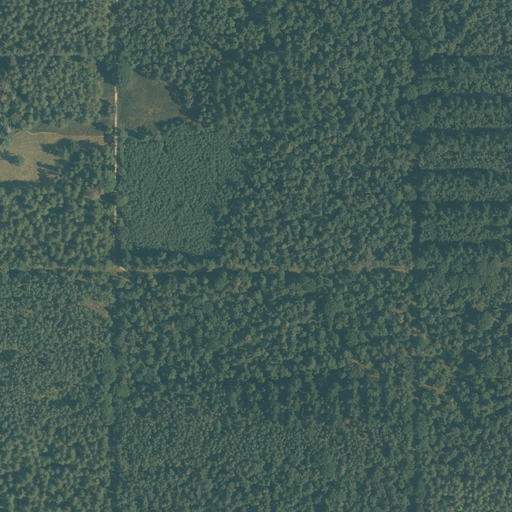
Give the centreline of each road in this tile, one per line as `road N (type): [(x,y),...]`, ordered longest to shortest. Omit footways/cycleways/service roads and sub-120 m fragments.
road 1 (track): [(0,51),(117,48),(112,269)]
road 2 (track): [(112,269),(415,270)]
road 3 (track): [(114,381),(415,377)]
road 4 (track): [(415,270),(416,0)]
road 5 (track): [(112,269),(114,511)]
road 6 (track): [(415,270),(414,511)]
